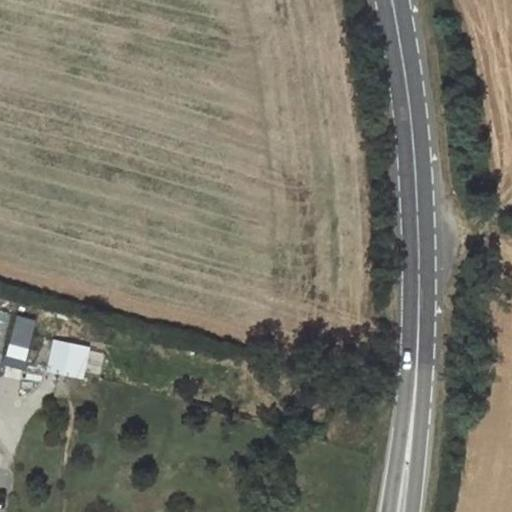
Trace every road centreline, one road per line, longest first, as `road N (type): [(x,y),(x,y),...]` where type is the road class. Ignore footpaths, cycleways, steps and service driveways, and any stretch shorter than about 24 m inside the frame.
road 1 (secondary): [(392,0),(417,198),(419,375)]
road 2 (secondary): [(401,511),(419,375)]
